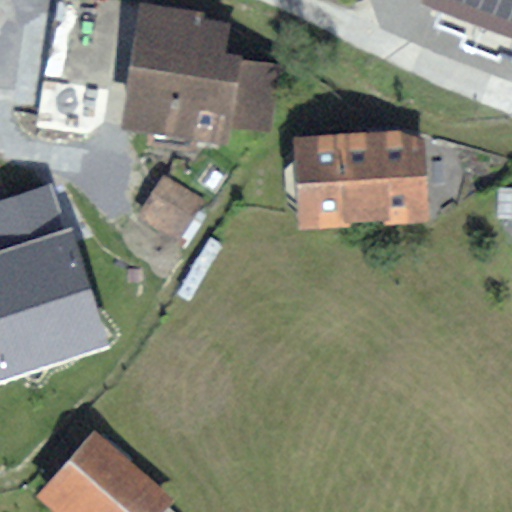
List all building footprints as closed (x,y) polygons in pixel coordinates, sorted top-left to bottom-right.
[(511,0),(435,0),(433,6),(511,36),(511,0)] [(219,30),(151,16),(135,115),(221,133),(232,60),(213,54),(219,30)] [(419,140),(303,147),(307,218),(423,212),(419,140)] [(200,204),(166,181),(147,209),(182,231),(200,204)] [(0,261),(0,367),(94,338),(63,242),(0,261)] [(150,511),(158,503),(94,446),(49,496),(67,511),(150,511)]
